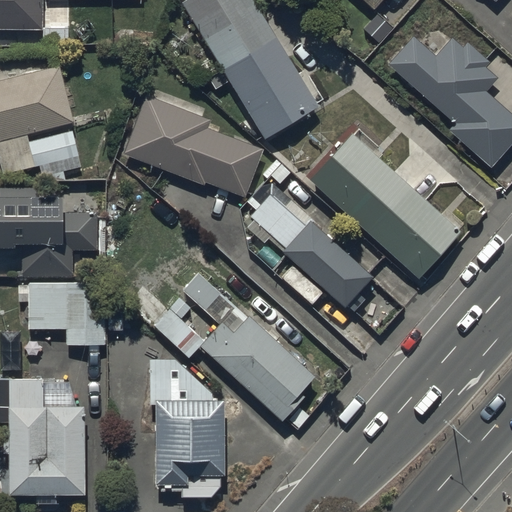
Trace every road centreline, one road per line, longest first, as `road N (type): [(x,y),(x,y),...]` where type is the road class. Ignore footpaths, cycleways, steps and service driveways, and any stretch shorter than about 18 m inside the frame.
road 1 (primary): [(313,511),(511,283)]
road 2 (primary): [(511,406),(419,511)]
